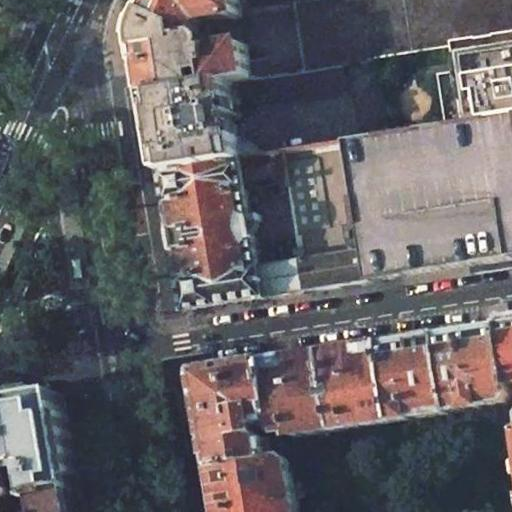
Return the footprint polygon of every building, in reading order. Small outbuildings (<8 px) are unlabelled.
[(156,0),(147,20),(146,22),(142,33),(141,44),(150,96),(234,83),(252,79),(243,20),(300,12),(299,5),(297,0),(156,0)] [(511,0),(328,0),(299,5),(300,12),(309,70),(343,65),(375,60),(459,46),(511,37),(511,0)] [(439,76),(447,126),(511,115),(511,37),(459,46),(464,72),(439,76)] [(252,79),(234,83),(236,98),(237,98),(239,108),(242,108),(347,91),(343,65),(309,70),(252,79)] [(234,83),(150,96),(162,165),(163,172),(244,159),(243,151),(242,145),(244,142),(242,129),(245,129),(244,124),(233,126),(232,118),(243,116),(242,108),(239,108),(237,98),(236,98),(234,83)] [(361,100),(356,100),(363,140),(387,136),(380,97),(374,98),(373,95),(361,97),(361,100)] [(363,140),(283,153),(286,171),(301,263),(306,293),(511,260),(511,115),(447,126),(387,136),(363,140)] [(244,159),(163,172),(187,313),(306,293),(301,263),(262,269),(247,178),(286,171),(283,153),(244,159)] [(511,322),(503,324),(511,382),(511,322)] [(453,413),(510,404),(511,399),(511,382),(503,324),(440,334),(453,413)] [(396,422),(453,413),(440,334),(384,342),(396,422)] [(325,352),(338,432),(396,422),(384,342),(325,352)] [(325,352),(268,361),(280,434),(293,433),(294,438),(338,432),(325,352)] [(197,372),(214,470),(284,459),(280,434),(268,361),(197,372)] [(0,506),(28,502),(27,495),(24,495),(19,469),(36,466),(42,499),(81,493),(64,394),(0,404),(0,506)] [(214,470),(221,511),(299,511),(298,499),(300,499),(298,483),(295,483),(293,469),(296,468),(295,465),(293,465),(291,460),(284,459),(214,470)] [(84,511),(81,493),(42,499),(28,502),(0,506),(0,511),(84,511)]
